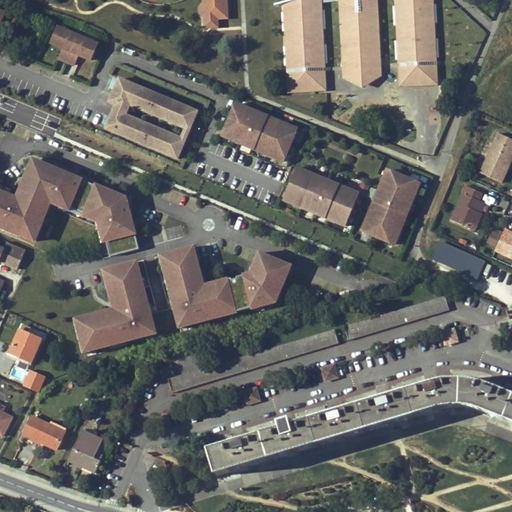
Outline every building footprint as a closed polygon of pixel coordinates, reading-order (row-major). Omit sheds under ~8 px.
[(342,56),(377,54),(374,0),(391,0),(395,0),(398,63),(413,62),(413,66),(412,66),(409,66),(407,67),(404,68),(402,70),(400,72),(400,75),(400,77),(401,80),(403,82),(405,83),(407,84),(428,84),(429,83),(431,82),(433,79),(434,77),(434,73),(432,69),(431,69),(428,67),(425,66),(422,66),(419,66),(419,62),(434,62),(430,0),(294,0),(283,3),(287,69),(302,68),(302,72),(295,72),(293,73),(291,74),(289,76),(287,79),(287,82),(287,84),(288,86),(290,88),(292,90),(294,91),(312,90),(313,90),(315,89),(317,87),(318,84),(319,82),(319,80),(318,77),(316,75),(315,73),(312,72),(308,72),(308,68),(323,67),(319,4),(339,1),(342,56)] [(99,47),(59,30),(52,45),(62,49),(63,48),(66,49),(65,51),(60,61),(75,67),(79,57),(80,55),(83,56),(82,58),(92,62),(99,47)] [(378,74),(377,54),(342,56),(344,77),(361,86),(378,74)] [(113,105),(104,128),(178,159),(198,109),(118,76),(106,102),(113,105)] [(292,130),(231,105),(218,137),(230,142),(231,139),(235,141),(234,144),(278,163),(292,130)] [(511,156),(506,154),(511,141),(511,140),(498,134),(481,174),(502,183),(508,169),(506,168),(511,156)] [(94,184),(82,179),(83,177),(31,155),(15,194),(0,187),(0,228),(34,242),(50,202),(69,210),(71,206),(82,210),(80,215),(95,221),(101,243),(105,242),(109,256),(138,249),(134,234),(137,233),(126,196),(95,181),(94,184)] [(305,174),(293,169),(279,202),(340,228),(354,195),(309,176),(308,179),(304,177),(305,174)] [(416,186),(383,172),(378,184),(381,185),(379,190),(376,188),(357,232),(390,246),(416,186)] [(483,194),(468,187),(452,221),(475,231),(483,215),(481,214),(475,211),(479,201),(483,194)] [(475,211),(481,214),(485,204),(479,201),(475,211)] [(496,251),(504,254),(511,257),(511,232),(506,230),(496,251)] [(495,247),(500,235),(492,232),(487,244),(495,247)] [(26,250),(8,242),(5,249),(0,246),(0,262),(18,270),(26,250)] [(237,312),(237,309),(249,305),(250,307),(276,301),(292,263),(258,249),(249,270),(242,272),(242,275),(229,279),(228,276),(204,282),(194,243),(157,253),(177,328),(237,312)] [(485,263),(441,243),(434,259),(478,279),(485,263)] [(136,258),(101,268),(111,306),(72,317),(81,353),(157,332),(136,258)] [(348,290),(339,292),(340,298),(350,296),(348,290)] [(406,309),(345,327),(349,341),(449,311),(446,297),(406,309)] [(440,332),(445,347),(459,342),(455,328),(440,332)] [(159,397),(340,343),(335,330),(155,384),(159,397)] [(11,353),(18,356),(19,354),(34,360),(42,340),(20,331),(11,353)] [(34,360),(19,354),(18,356),(17,358),(32,365),(34,360)] [(334,363),(319,369),(324,382),(340,376),(334,363)] [(23,385),(39,392),(45,378),(28,372),(23,385)] [(433,382),(438,381),(438,378),(426,381),(427,387),(434,385),(433,382)] [(511,423),(511,394),(499,389),(500,387),(495,385),(495,387),(488,385),(479,382),(468,381),(461,380),(453,380),(446,381),(439,383),(438,381),(433,382),(434,385),(427,387),(391,397),(390,395),(385,396),(386,399),(379,401),(343,411),(342,409),(337,411),(338,413),(331,415),(294,426),(293,421),(281,424),(282,430),(246,440),(245,438),(240,440),(241,442),(234,444),(211,451),(219,476),(438,411),(447,409),(460,409),(465,409),(472,410),(480,411),(487,413),(511,423)] [(246,405),(261,400),(256,386),(241,392),(246,405)] [(378,396),(379,401),(386,399),(385,396),(390,395),(390,392),(378,396)] [(6,407),(0,403),(0,434),(3,436),(13,417),(3,412),(6,407)] [(337,411),(342,409),(342,406),(329,410),(331,415),(338,413),(337,411)] [(65,432),(33,417),(24,434),(57,450),(65,432)] [(104,440),(83,431),(70,461),(79,464),(78,467),(82,468),(83,465),(97,471),(109,444),(103,441),(104,440)] [(240,440),(245,438),(244,435),(232,439),(234,444),(241,442),(240,440)]
